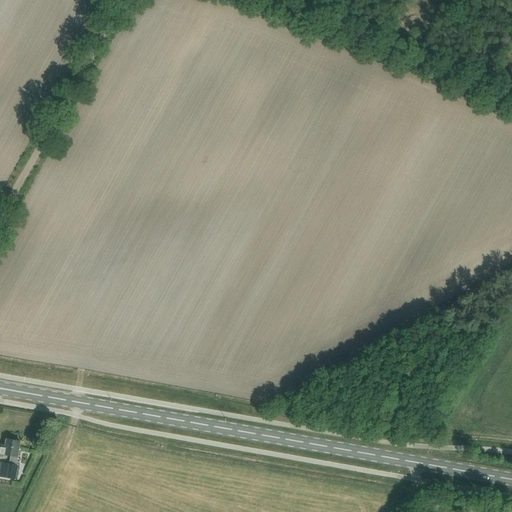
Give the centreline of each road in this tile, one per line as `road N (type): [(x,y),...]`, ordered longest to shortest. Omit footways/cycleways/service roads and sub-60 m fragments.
road 1 (secondary): [(511,482),(0,391)]
road 2 (track): [(260,0),(511,96)]
road 3 (track): [(0,220),(121,0)]
